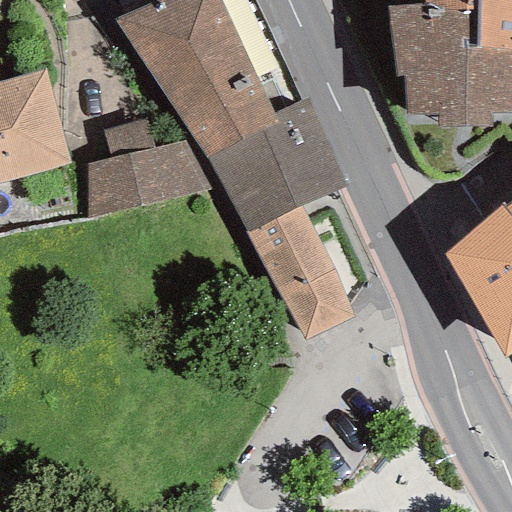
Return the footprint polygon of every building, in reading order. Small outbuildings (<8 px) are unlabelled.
[(218,0),(157,0),(114,20),(205,158),(276,124),(271,114),(218,0)] [(425,3),(386,7),(395,77),(403,77),(405,115),(437,115),(438,128),(490,128),(491,114),(511,113),(511,0),(476,0),(476,11),(445,10),(425,3)] [(424,0),(425,3),(445,10),(476,11),(476,0),(424,0)] [(0,182),(69,164),(45,70),(0,82),(0,182)] [(300,208),(346,187),(306,98),(271,114),(276,124),(205,158),(245,232),(300,208)] [(145,120),(102,131),(109,160),(153,148),(145,120)] [(84,164),(85,219),(211,189),(185,141),(153,148),(109,160),(84,164)] [(445,254),(503,359),(511,351),(511,204),(505,211),(501,207),(445,254)] [(245,232),(304,340),(352,317),(300,208),(245,232)]
